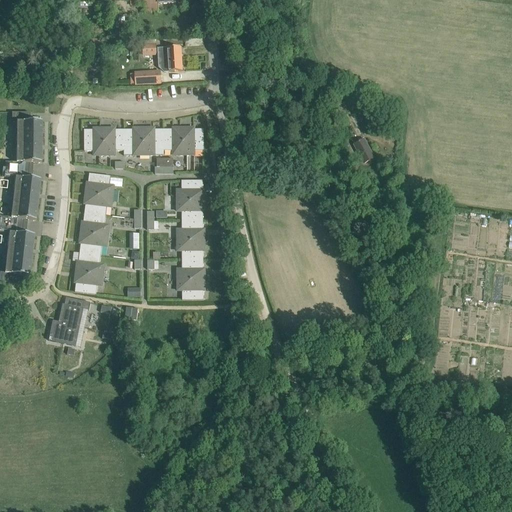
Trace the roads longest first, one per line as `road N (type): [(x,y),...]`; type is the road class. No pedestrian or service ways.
road 1 (residential): [(218,96),(178,105),(70,104),(59,247),(46,288),(0,315)]
road 2 (track): [(365,511),(284,369),(258,294)]
road 3 (unclassified): [(258,294),(218,96)]
